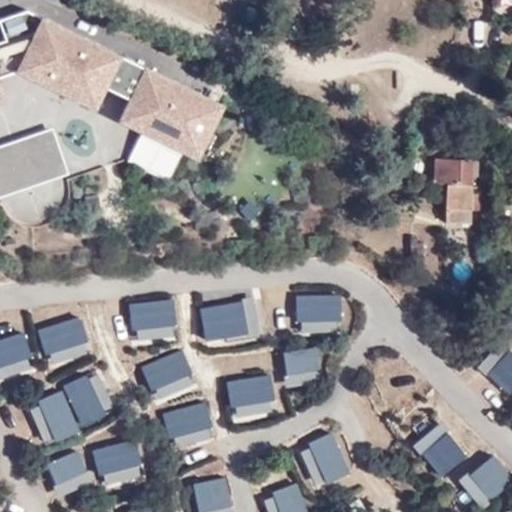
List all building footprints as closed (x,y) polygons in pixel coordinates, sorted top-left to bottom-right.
[(0,37),(0,100),(4,99),(0,87),(0,72),(13,68),(98,109),(109,86),(129,97),(118,121),(197,159),(223,105),(27,10),(0,18),(0,24),(4,36),(0,37)] [(50,123),(0,139),(0,190),(65,168),(50,123)] [(470,157),(433,157),(431,179),(440,179),(438,216),(468,217),(470,157)] [(47,202),(67,200),(66,187),(1,191),(4,222),(48,219),(47,202)] [(344,283),(268,290),(275,340),(346,335),(344,283)] [(262,286),(192,295),(198,350),(265,346),(262,286)] [(178,289),(103,301),(118,350),(182,338),(178,289)] [(81,303),(32,315),(48,367),(99,352),(81,303)] [(22,314),(0,320),(0,380),(40,368),(22,314)] [(511,350),(495,337),(466,375),(506,407),(511,398),(511,350)] [(318,341),(277,350),(285,394),(330,384),(318,341)] [(183,342),(129,364),(149,405),(204,385),(183,342)] [(267,351),(210,360),(226,429),(282,421),(267,351)] [(59,380),(63,384),(85,430),(123,412),(100,364),(59,380)] [(0,399),(0,401),(4,407),(27,457),(85,434),(55,383),(0,399)] [(206,394),(158,413),(179,469),(226,453),(206,394)] [(451,413),(408,448),(441,484),(483,447),(451,413)] [(285,439),(288,449),(313,493),(360,473),(329,418),(285,439)] [(137,427),(88,442),(107,496),(150,483),(137,427)] [(28,460),(30,469),(46,511),(71,511),(103,500),(81,445),(28,460)] [(511,471),(492,449),(449,486),(469,511),(476,511),(511,481),(511,471)] [(315,511),(296,472),(251,482),(260,511),(315,511)] [(237,511),(229,473),(185,482),(191,511),(237,511)] [(390,511),(371,483),(342,500),(350,511),(390,511)] [(166,511),(160,496),(116,508),(117,511),(166,511)]
